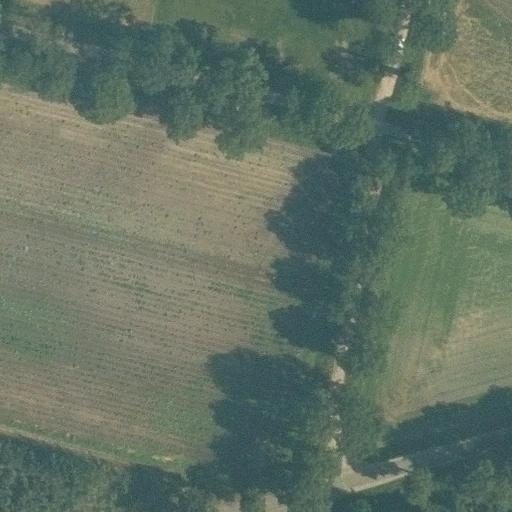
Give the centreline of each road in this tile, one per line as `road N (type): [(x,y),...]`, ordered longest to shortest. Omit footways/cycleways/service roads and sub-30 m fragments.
road 1 (track): [(321,511),(377,178),(352,108)]
road 2 (unclassified): [(352,108),(0,27)]
road 3 (tertiary): [(231,511),(511,437)]
